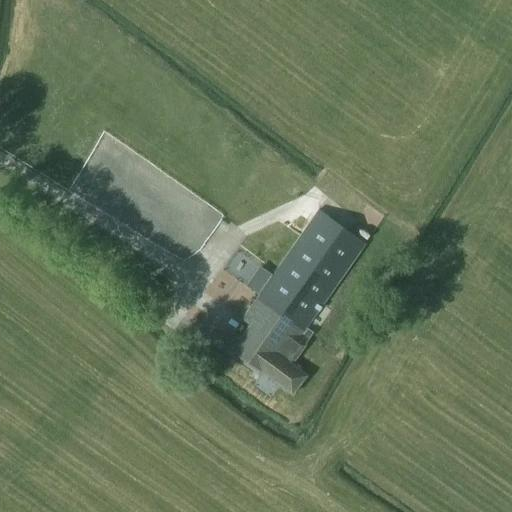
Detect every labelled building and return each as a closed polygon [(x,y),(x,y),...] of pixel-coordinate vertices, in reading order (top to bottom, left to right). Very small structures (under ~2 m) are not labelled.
[(275,275),(258,298),(242,319),(250,325),(240,338),(232,332),(223,345),(262,374),(263,373),(290,393),(304,375),(291,365),(310,340),(301,333),(367,246),(323,213),(275,275)] [(271,274),(259,266),(253,274),(266,283),(271,274)] [(223,299),(231,284),(219,277),(211,292),(223,299)] [(152,278),(145,287),(152,294),(160,285),(152,278)] [(188,317),(221,338),(230,324),(197,303),(188,317)]
